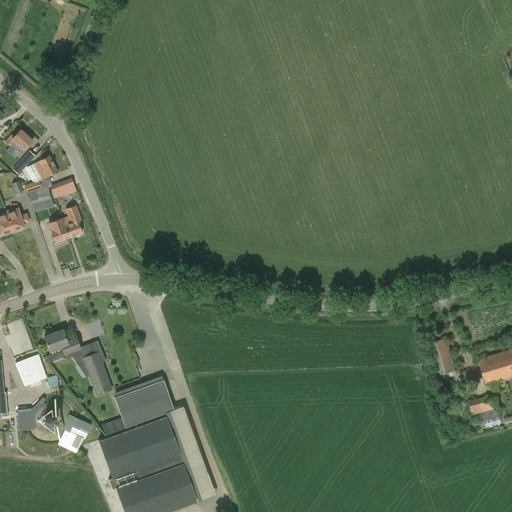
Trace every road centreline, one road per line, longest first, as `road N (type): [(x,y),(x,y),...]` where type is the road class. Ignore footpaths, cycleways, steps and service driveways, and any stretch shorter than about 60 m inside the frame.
road 1 (tertiary): [(511,281),(386,307),(195,287)]
road 2 (unclassified): [(228,506),(146,281)]
road 3 (unclassified): [(120,280),(109,238),(57,129)]
road 4 (unclassified): [(57,129),(106,0)]
road 5 (tertiary): [(0,309),(89,281),(120,280)]
